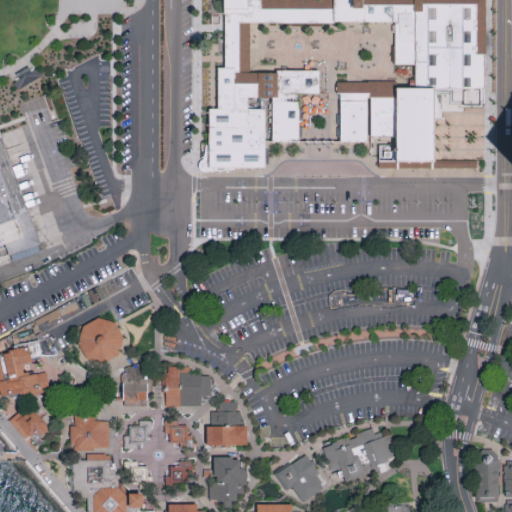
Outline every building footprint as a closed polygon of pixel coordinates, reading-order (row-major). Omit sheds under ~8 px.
[(223,0),(224,68),(216,68),(216,109),(208,109),(208,168),(265,168),(265,143),(298,143),(298,96),(319,95),(319,71),(275,71),(275,73),(248,73),(248,22),(347,22),(395,22),(395,63),(415,63),(415,89),(394,89),(394,82),(336,82),(336,93),(339,94),(339,143),(369,143),(369,157),(378,157),(378,161),(433,161),(433,120),(442,120),(442,113),(464,113),(464,109),(481,109),(481,104),(485,104),(485,55),(475,55),(476,5),(422,5),(422,13),(411,13),(411,6),(361,6),(361,0),(333,0),(333,10),(259,10),(259,0),(223,0)] [(17,91),(41,77),(36,69),(12,83),(17,91)] [(28,209),(41,246),(14,255),(10,257),(6,246),(0,248),(0,132),(7,149),(14,168),(28,209)] [(118,356),(103,364),(86,360),(77,344),(82,327),(98,318),(115,323),(123,339),(118,356)] [(25,367),(27,376),(31,375),(32,378),(47,375),(51,390),(4,401),(3,393),(0,393),(0,385),(1,385),(0,380),(0,354),(41,344),(44,358),(35,360),(36,364),(25,367)] [(146,367),(146,381),(155,381),(155,386),(151,386),(151,392),(149,393),(149,408),(117,409),(116,375),(127,375),(127,367),(146,367)] [(192,370),(192,375),(197,375),(204,375),(204,379),(214,379),(214,390),(214,396),(203,397),(203,409),(197,409),(191,409),(166,410),(165,391),(165,371),(192,370)] [(239,403),(240,428),(249,427),(250,446),(207,448),(206,429),(213,429),(213,414),(222,414),(222,404),(239,403)] [(34,411),(52,431),(43,440),(39,435),(30,443),(21,433),(11,423),(21,414),(25,419),(34,411)] [(110,424),(110,448),(106,448),(106,452),(77,452),(76,452),(76,448),(71,448),(71,427),(76,427),(76,420),(76,411),(97,411),(98,424),(110,424)] [(179,419),(179,428),(190,428),(190,437),(194,437),(194,450),(181,451),(181,444),(171,444),(170,435),(166,435),(165,419),(179,419)] [(154,423),(154,435),(149,435),(149,446),(140,446),(140,453),(124,453),(123,441),(131,441),(131,428),(144,428),(144,423),(154,423)] [(375,430),(377,437),(390,432),(400,460),(387,465),(389,469),(347,484),(343,473),(339,475),(338,470),(332,472),(327,457),(331,455),(329,447),(350,440),(352,443),(359,441),(357,436),(375,430)] [(496,451),(496,462),(501,461),(502,503),(490,504),(478,504),(477,464),(482,464),(482,452),(489,452),(496,451)] [(108,456),(108,458),(116,458),(118,472),(119,483),(125,483),(125,491),(127,494),(135,494),(138,494),(145,495),(145,511),(94,511),(92,510),(91,495),(86,495),(86,489),(80,489),(80,478),(77,478),(74,478),(74,464),(77,463),(88,463),(88,457),(108,456)] [(306,456),(321,475),(319,478),(324,485),(322,487),(325,490),(306,505),(294,490),(289,494),(275,477),(290,464),(293,467),(306,456)] [(243,459),(244,477),(248,476),(249,497),(240,497),(241,503),(234,503),(234,510),(224,510),(224,502),(211,503),(210,486),(214,486),(213,460),(243,459)] [(139,462),(140,469),(150,469),(150,476),(152,476),(153,490),(138,490),(132,490),(132,481),(124,481),(124,463),(137,462),(139,462)] [(189,472),(189,486),(169,486),(169,470),(185,470),(186,463),(194,463),(194,472),(189,472)] [(207,511),(207,510),(197,510),(197,503),(167,504),(166,511),(207,511)] [(302,511),(303,511),(292,511),(292,503),(257,504),(256,511),(302,511)]
